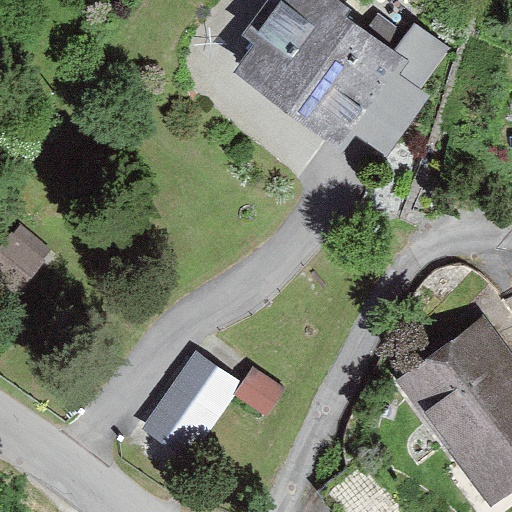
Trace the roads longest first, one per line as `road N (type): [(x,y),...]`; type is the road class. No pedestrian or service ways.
road 1 (unknown): [(85,489),(334,166)]
road 2 (tertiary): [(0,422),(115,511)]
